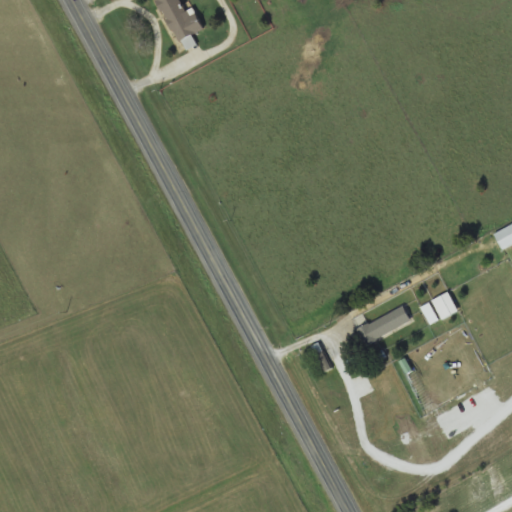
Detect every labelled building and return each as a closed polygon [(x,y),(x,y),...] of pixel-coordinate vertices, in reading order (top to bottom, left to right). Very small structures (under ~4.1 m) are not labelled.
[(159,0),(178,43),(205,31),(197,14),(189,18),(180,0),(159,0)] [(511,245),(511,225),(496,234),(504,250),(511,245)] [(459,311),(449,292),(433,301),(443,320),(459,311)] [(359,331),(368,347),(412,320),(403,305),(359,331)] [(323,351),(317,354),(326,372),(331,369),(323,351)]
